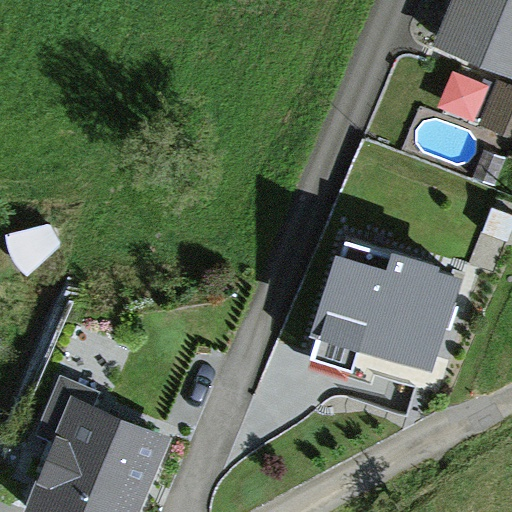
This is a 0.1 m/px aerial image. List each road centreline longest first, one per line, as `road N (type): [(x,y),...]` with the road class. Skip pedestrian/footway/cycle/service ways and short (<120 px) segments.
road 1 (residential): [(180,511),(390,0)]
road 2 (residential): [(292,511),(511,389)]
